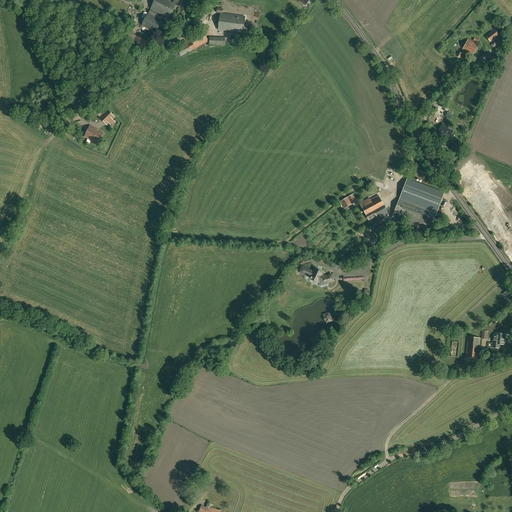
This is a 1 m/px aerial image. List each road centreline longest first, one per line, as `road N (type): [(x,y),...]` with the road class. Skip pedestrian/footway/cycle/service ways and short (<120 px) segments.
road 1 (unclassified): [(511,271),(419,144),(387,74),(334,0)]
road 2 (unclassified): [(336,511),(348,488),(388,460),(435,447),(511,406)]
road 3 (unclassified): [(61,128),(190,30),(216,0)]
road 4 (unknown): [(388,460),(390,436),(444,379),(511,352)]
road 5 (track): [(414,134),(463,72),(511,33)]
